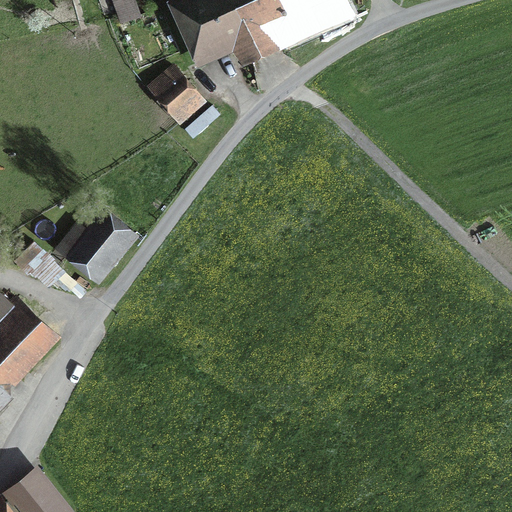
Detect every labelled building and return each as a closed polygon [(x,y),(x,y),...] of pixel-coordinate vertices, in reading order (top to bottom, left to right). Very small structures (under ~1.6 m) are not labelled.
[(117,0),(115,1),(122,19),(136,14),(131,0),(117,0)] [(164,0),(198,66),(235,52),(244,67),(357,19),(347,0),(164,0)] [(174,66),(150,87),(159,97),(162,95),(173,109),(170,111),(179,121),(204,100),(174,66)] [(102,213),(99,217),(89,209),(65,238),(74,246),(70,250),(98,273),(129,236),(102,213)] [(48,287),(67,267),(35,236),(16,256),(48,287)] [(0,364),(7,372),(17,380),(55,340),(14,300),(11,303),(2,294),(0,296),(0,311),(1,313),(0,314),(0,364)] [(37,470),(14,487),(34,511),(67,511),(69,511),(37,470)] [(0,511),(34,511),(14,487),(0,498),(0,511)]
